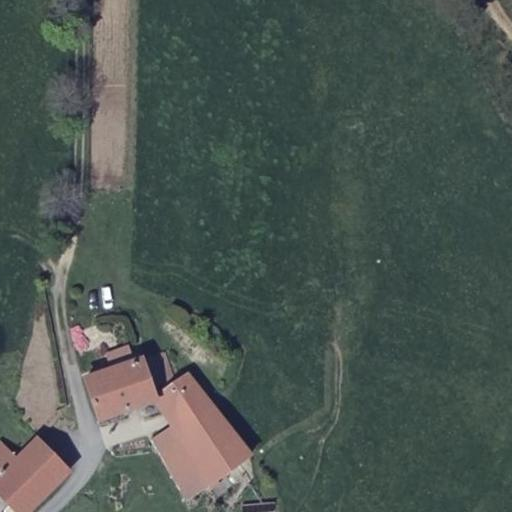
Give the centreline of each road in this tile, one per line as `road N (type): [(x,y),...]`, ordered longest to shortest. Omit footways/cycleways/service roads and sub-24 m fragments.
road 1 (track): [(77,373),(61,281),(84,176),(82,0)]
road 2 (residential): [(52,511),(88,468),(77,373)]
